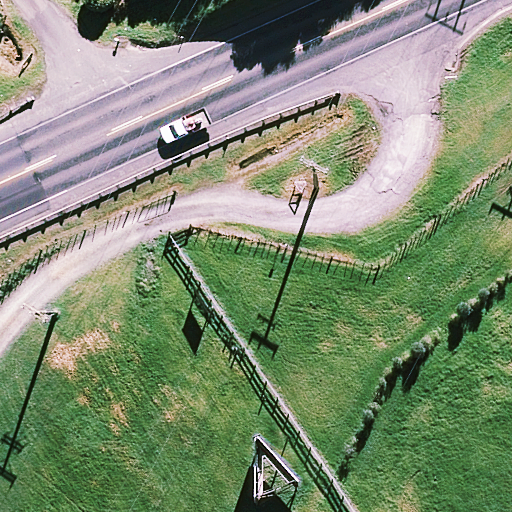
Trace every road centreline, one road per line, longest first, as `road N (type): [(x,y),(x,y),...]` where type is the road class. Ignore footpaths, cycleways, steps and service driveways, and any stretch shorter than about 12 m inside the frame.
road 1 (trunk): [(399,0),(0,179)]
road 2 (track): [(26,0),(113,129)]
